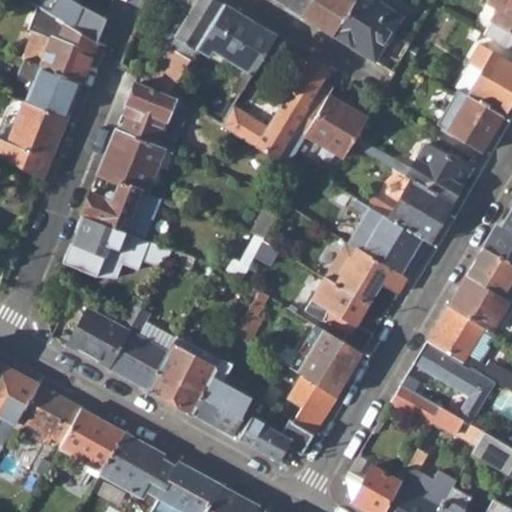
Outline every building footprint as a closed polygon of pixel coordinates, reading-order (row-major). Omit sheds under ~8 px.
[(57,0),(31,0),(37,3),(51,12),(57,0)] [(74,26),(82,6),(73,0),(57,0),(51,12),(74,26)] [(176,38),(169,49),(190,61),(201,43),(224,4),(216,0),(195,0),(174,37),(176,38)] [(288,0),(285,4),(303,15),(313,0),(288,0)] [(313,0),(303,15),(335,35),(357,0),(313,0)] [(357,0),(335,35),(375,60),(394,29),(398,18),(395,9),(378,0),(357,0)] [(484,34),(511,50),(511,0),(488,0),(486,5),(498,12),(484,34)] [(74,26),(97,39),(106,16),(84,2),(82,6),(74,26)] [(22,57),(81,80),(97,39),(74,26),(51,12),(37,3),(28,28),(31,29),(23,50),(18,48),(16,54),(22,57)] [(224,4),(201,43),(214,51),(211,56),(222,63),(225,59),(246,71),(235,89),(241,92),(275,35),(224,4)] [(511,98),(511,61),(494,52),(483,46),(475,61),(477,61),(486,66),(470,95),(502,115),(511,98)] [(169,49),(150,82),(170,95),(190,61),(169,49)] [(121,63),(127,68),(130,60),(123,56),(121,63)] [(25,100),(66,116),(81,80),(22,57),(17,71),(24,75),(24,86),(29,88),(25,100)] [(317,59),(302,85),(316,92),(323,80),(331,68),(317,59)] [(460,90),(470,95),(486,66),(477,61),(460,90)] [(120,130),(155,144),(174,97),(170,95),(150,82),(136,73),(122,110),(127,112),(120,130)] [(294,128),(275,159),(288,166),(306,135),(342,157),(350,142),(355,135),(366,116),(329,94),(333,86),(323,80),(316,92),(307,107),(294,128)] [(307,107),(316,92),(302,85),(293,100),(307,107)] [(436,122),(482,149),(502,115),(470,95),(460,90),(459,89),(457,87),(436,122)] [(11,95),(0,122),(0,138),(7,141),(23,100),(11,95)] [(221,126),(246,141),(256,147),(275,159),(294,128),(307,107),(293,100),(287,96),(267,128),(232,108),(221,126)] [(25,100),(23,100),(7,141),(0,138),(0,153),(42,176),(66,116),(25,100)] [(140,190),(148,193),(158,165),(167,169),(173,152),(155,144),(120,130),(114,128),(98,171),(101,173),(100,175),(118,181),(140,190)] [(410,178),(450,202),(471,167),(425,145),(413,169),(355,135),(350,142),(410,178)] [(298,173),(317,184),(321,176),(304,166),(298,173)] [(368,204),(427,240),(450,202),(410,178),(393,208),(373,196),(368,204)] [(114,190),(106,190),(103,196),(89,193),(80,215),(105,224),(118,229),(143,238),(143,239),(158,196),(148,193),(140,190),(118,181),(114,190)] [(384,226),(367,255),(405,277),(427,240),(368,204),(350,194),(338,187),(334,196),(384,226)] [(483,244),(511,259),(511,205),(499,227),(494,224),(483,244)] [(105,224),(80,215),(74,232),(76,233),(72,243),(69,251),(67,250),(62,262),(99,277),(116,277),(122,263),(138,270),(141,260),(159,268),(169,248),(143,239),(143,238),(118,229),(105,224)] [(255,250),(271,259),(276,249),(261,239),(255,250)] [(405,277),(367,255),(355,247),(342,240),(322,276),(324,276),(334,283),(367,302),(378,282),(396,292),(405,277)] [(507,299),(511,300),(511,259),(483,244),(465,274),(507,299)] [(222,270),(238,279),(245,267),(229,259),(222,270)] [(446,305),(490,330),(507,299),(465,274),(446,305)] [(341,339),(362,350),(373,331),(355,321),(367,302),(334,283),(324,276),(308,304),(315,309),(318,303),(328,308),(324,317),(346,331),(341,339)] [(128,304),(121,317),(131,322),(138,308),(128,304)] [(511,389),(511,373),(487,359),(485,363),(477,360),(493,331),(490,330),(446,305),(426,339),(472,366),(482,372),(496,380),(511,389)] [(121,317),(117,324),(85,308),(66,344),(108,366),(131,322),(121,317)] [(108,366),(149,388),(168,351),(139,335),(149,314),(138,308),(131,322),(108,366)] [(232,335),(248,344),(261,319),(245,310),(232,335)] [(300,374),(335,394),(358,356),(362,350),(341,339),(314,323),(289,367),(300,374)] [(149,388),(192,412),(220,357),(176,334),(168,351),(149,388)] [(417,363),(460,388),(470,394),(456,416),(466,422),(470,424),(496,380),(482,372),(472,366),(471,370),(427,346),(417,363)] [(192,412),(232,433),(250,396),(222,381),(230,364),(220,357),(192,412)] [(0,362),(0,447),(8,433),(36,382),(0,362)] [(292,419),(313,432),(335,394),(300,374),(288,397),(299,404),(292,419)] [(80,407),(36,382),(8,433),(51,457),(57,446),(80,407)] [(266,403),(269,405),(278,389),(268,383),(259,399),(266,403)] [(389,402),(432,427),(434,422),(442,408),(399,383),(389,402)] [(237,436),(278,458),(302,450),(313,432),(292,419),(289,417),(280,433),(258,421),(266,403),(259,399),(237,436)] [(86,468),(97,473),(98,471),(121,430),(80,407),(57,446),(88,462),(86,468)] [(434,422),(458,435),(466,422),(456,416),(442,408),(434,422)] [(470,424),(466,422),(458,435),(475,445),(482,431),(470,424)] [(147,488),(157,494),(177,460),(121,430),(98,471),(138,493),(144,492),(147,488)] [(471,453),(509,474),(511,467),(511,448),(482,431),(475,445),(471,453)] [(382,511),(437,511),(452,486),(455,481),(437,471),(432,480),(417,473),(427,455),(418,450),(400,481),(382,511)] [(146,511),(198,511),(220,484),(177,460),(157,494),(146,511)] [(352,500),(372,511),(382,511),(400,481),(371,466),(364,479),(352,500)] [(364,479),(348,470),(345,475),(352,500),(364,479)] [(198,511),(252,511),(257,505),(220,484),(198,511)] [(437,511),(470,511),(462,507),(469,495),(452,486),(437,511)] [(511,511),(511,504),(496,496),(486,511),(511,511)]
